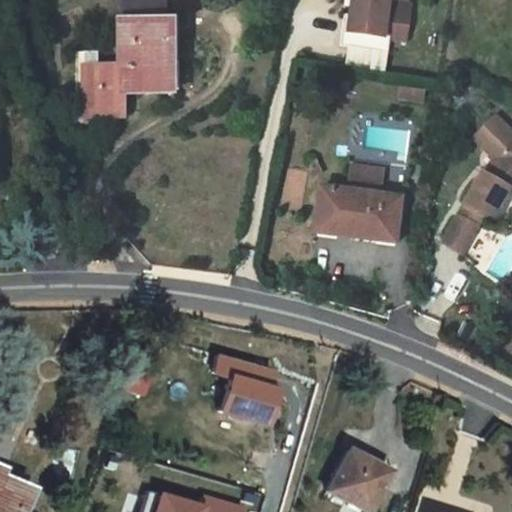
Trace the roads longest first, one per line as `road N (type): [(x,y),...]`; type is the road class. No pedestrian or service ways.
road 1 (tertiary): [(511,399),(429,358),(245,302),(89,284),(0,288)]
road 2 (unknown): [(89,284),(48,0)]
